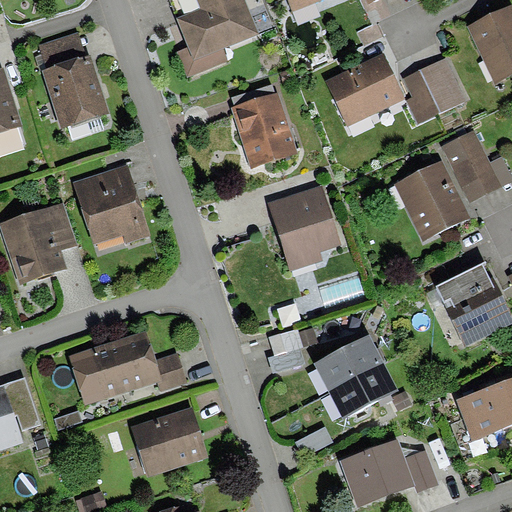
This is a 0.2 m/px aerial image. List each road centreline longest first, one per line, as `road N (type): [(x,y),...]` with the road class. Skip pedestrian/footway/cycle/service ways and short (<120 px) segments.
road 1 (residential): [(203,279),(117,0)]
road 2 (residential): [(279,511),(203,279)]
road 3 (residential): [(0,348),(203,279)]
